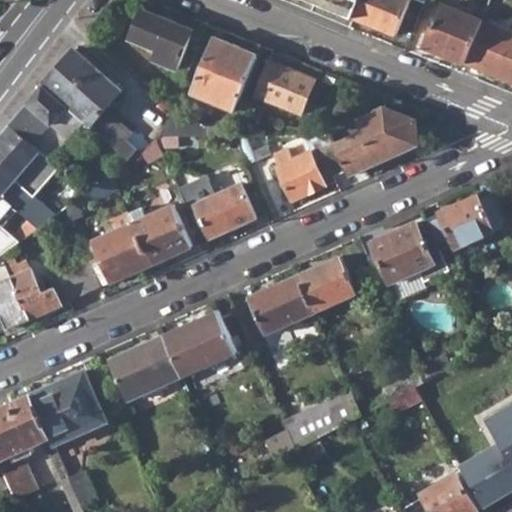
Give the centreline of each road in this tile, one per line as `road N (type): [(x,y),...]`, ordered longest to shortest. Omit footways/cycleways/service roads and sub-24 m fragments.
road 1 (residential): [(0,372),(511,140)]
road 2 (residential): [(201,0),(511,120)]
